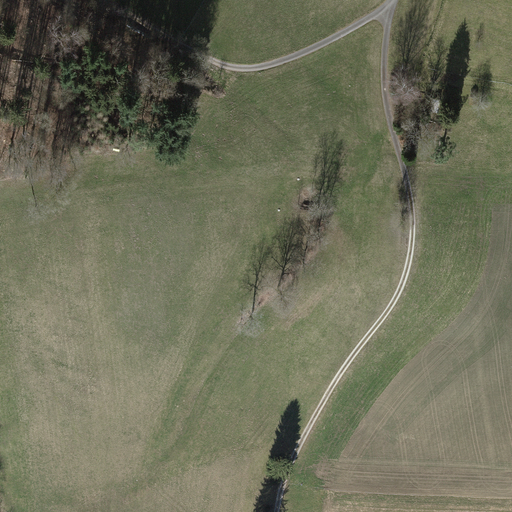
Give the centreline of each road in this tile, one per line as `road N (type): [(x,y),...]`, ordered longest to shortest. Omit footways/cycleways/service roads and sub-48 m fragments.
road 1 (track): [(275,511),(307,428),(404,284),(414,221),(386,93),(389,6)]
road 2 (track): [(389,6),(275,65),(235,67),(100,0)]
